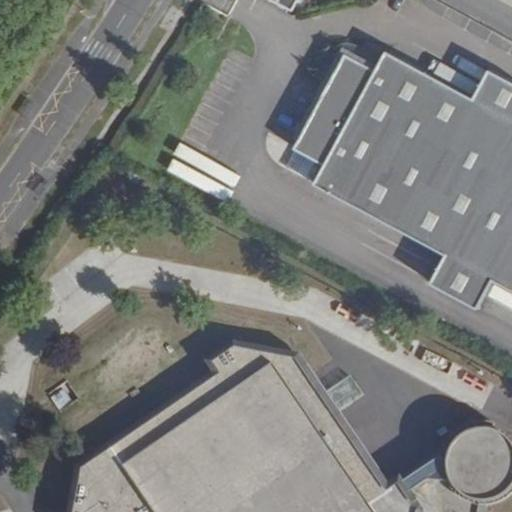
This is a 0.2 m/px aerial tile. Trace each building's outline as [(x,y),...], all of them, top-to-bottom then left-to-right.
[(379,68),(349,52),(298,146),(329,162),(318,182),(450,253),(496,277),(511,285),(511,113),(479,96),(390,48),(379,68)] [(511,76),(494,67),(479,96),(511,113),(511,76)] [(496,277),(450,253),(435,282),(481,306),(496,277)] [(205,366),(211,375),(76,467),(68,511),(482,511),(483,511),(494,510),(509,502),(511,495),(511,453),(510,451),(502,443),(484,437),(476,438),(450,447),(389,488),(303,360),(235,346),(205,366)] [(347,401),(361,394),(351,377),(338,384),(347,401)] [(73,404),(63,390),(51,398),(61,413),(73,404)]
